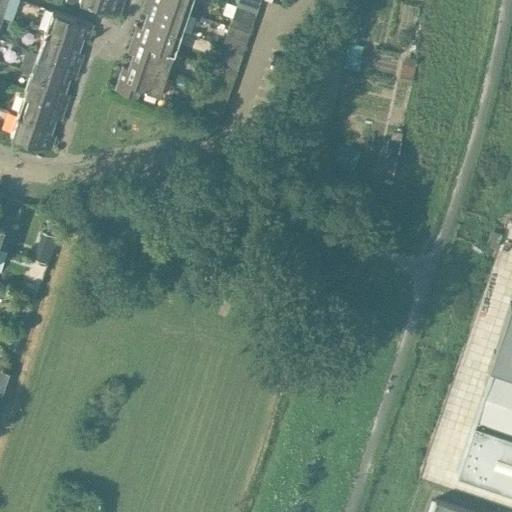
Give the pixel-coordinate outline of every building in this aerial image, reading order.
[(78,0),(83,0),(100,6),(118,12),(122,0),(65,0),(77,4),(78,0)] [(149,12),(146,20),(179,32),(186,11),(154,0),(144,0),(141,10),(149,12)] [(154,0),(186,11),(189,0),(154,0)] [(51,9),(44,31),(77,42),(79,34),(87,37),(92,23),(51,9)] [(231,16),(228,25),(248,32),(252,23),(231,16)] [(136,25),(131,38),(172,52),(179,32),(146,20),(143,28),(136,25)] [(225,32),(246,39),(248,32),(228,25),(225,32)] [(44,31),(37,51),(78,65),(82,53),(74,50),(77,42),(44,31)] [(135,53),(132,61),(165,72),(172,52),(131,38),(127,51),(135,53)] [(30,71),(63,83),(66,75),(73,78),(78,65),(37,51),(30,71)] [(214,66),(234,73),(237,64),(213,56),(207,57),(205,63),(214,66)] [(158,94),(165,72),(132,61),(130,69),(122,66),(114,89),(136,97),(140,88),(158,94)] [(214,66),(211,74),(232,81),(234,73),(214,66)] [(30,71),(23,92),(64,106),(68,93),(60,91),(63,83),(30,71)] [(23,92),(16,113),(49,124),(52,116),(59,119),(64,106),(23,92)] [(165,96),(162,105),(181,111),(184,102),(165,96)] [(221,115),(220,115),(223,106),(202,99),(200,108),(204,109),(201,119),(218,125),(221,115)] [(16,113),(8,134),(50,148),(54,134),(46,132),(49,124),(16,113)] [(279,190),(276,200),(292,206),(295,196),(279,190)] [(6,200),(2,211),(16,215),(19,204),(6,200)] [(35,246),(32,257),(33,257),(40,260),(45,261),(47,262),(50,251),(48,251),(44,249),(35,246)] [(492,367),(456,472),(511,490),(511,302),(509,302),(487,365),(492,367)] [(474,511),(434,498),(429,511),(474,511)]
